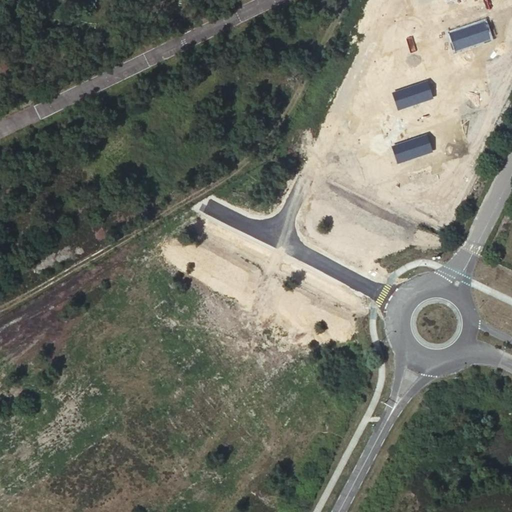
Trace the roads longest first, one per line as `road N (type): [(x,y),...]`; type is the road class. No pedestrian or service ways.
road 1 (track): [(341,0),(260,153),(0,312)]
road 2 (unknown): [(449,0),(374,154)]
road 3 (tertiary): [(470,318),(457,296),(429,289),(404,309),(405,340)]
